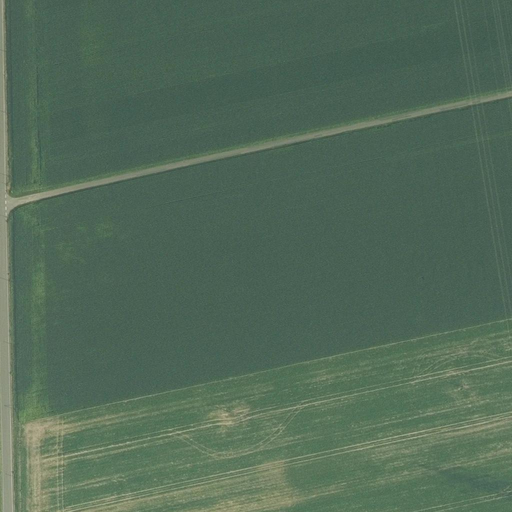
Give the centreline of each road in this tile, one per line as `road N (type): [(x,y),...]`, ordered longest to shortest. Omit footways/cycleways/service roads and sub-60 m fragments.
road 1 (unclassified): [(1,205),(511,89)]
road 2 (tertiary): [(7,511),(1,205)]
